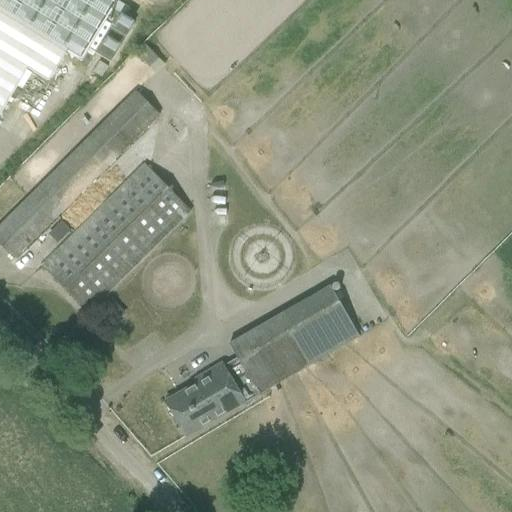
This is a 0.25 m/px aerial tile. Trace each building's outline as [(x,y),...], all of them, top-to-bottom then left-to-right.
[(0,0),(0,114),(27,69),(48,82),(65,54),(81,64),(80,66),(86,70),(95,55),(110,64),(133,25),(122,18),(127,9),(118,3),(113,12),(109,10),(114,0),(0,0)] [(0,227),(0,246),(14,260),(159,116),(136,93),(0,227)] [(43,267),(88,313),(189,213),(144,167),(43,267)] [(61,222),(49,235),(58,244),(70,231),(61,222)] [(178,396),(166,404),(186,438),(203,428),(314,362),(285,313),(229,346),(247,375),(235,382),(227,367),(192,388),(183,393),(178,396)]
